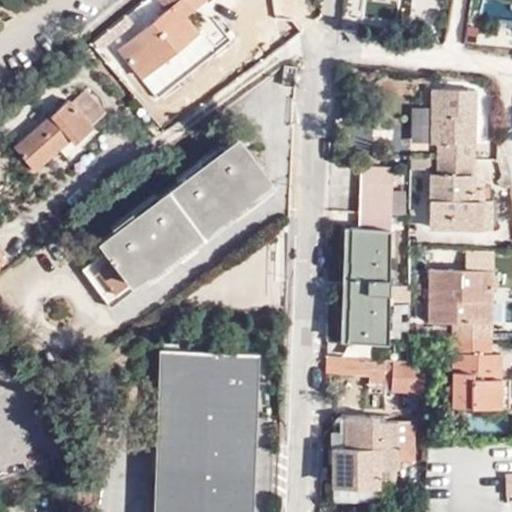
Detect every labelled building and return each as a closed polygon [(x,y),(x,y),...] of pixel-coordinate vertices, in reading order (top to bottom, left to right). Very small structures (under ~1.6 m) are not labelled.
[(145,0),(106,32),(142,78),(198,32),(185,16),(204,0),(145,0)] [(111,43),(104,34),(92,44),(99,53),(111,43)] [(469,114),(469,89),(431,88),(430,144),(438,144),(437,173),(430,173),(430,229),(483,230),(483,199),(475,199),(475,188),(476,144),(482,144),(483,114),(476,114),(469,114)] [(92,126),(106,113),(84,90),(70,102),(68,99),(50,115),(49,114),(13,146),(35,170),(70,139),(74,142),(92,126)] [(268,179),(236,137),(100,240),(107,250),(82,269),(110,307),(136,288),(132,282),(268,179)] [(350,228),(346,340),(387,343),(394,166),(362,165),(360,228),(350,228)] [(484,188),(475,188),(475,199),(483,199),(484,188)] [(493,199),(483,199),(483,230),(493,230),(493,199)] [(451,337),(493,338),(494,270),(429,268),(428,322),(452,322),(451,337)] [(451,337),(451,363),(501,360),(501,353),(492,353),(493,338),(451,337)] [(162,348),(157,477),(196,478),(197,464),(212,464),(210,511),(251,511),(258,352),(162,348)] [(501,360),(451,363),(450,405),(500,407),(501,377),(501,360)] [(391,375),(390,391),(424,394),(425,366),(362,361),(361,374),(369,374),(391,375)] [(368,390),(390,391),(391,375),(369,374),(368,390)] [(509,378),(501,377),(500,407),(508,407),(509,378)] [(333,425),(332,483),(376,483),(376,459),(397,460),(397,421),(378,421),(378,415),(345,415),(333,425)] [(196,478),(157,477),(155,511),(210,511),(212,464),(197,464),(196,478)] [(511,471),(502,474),(508,496),(511,494),(511,471)]
